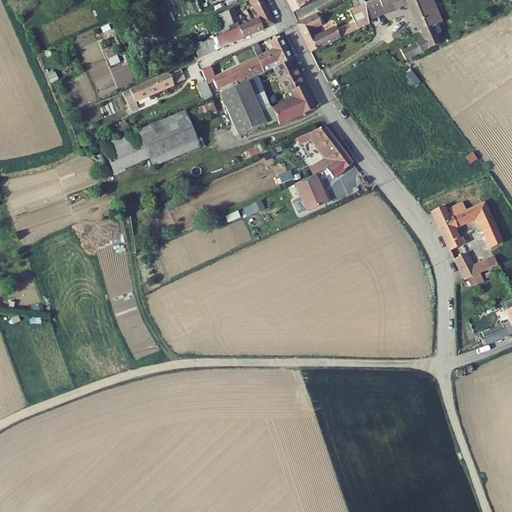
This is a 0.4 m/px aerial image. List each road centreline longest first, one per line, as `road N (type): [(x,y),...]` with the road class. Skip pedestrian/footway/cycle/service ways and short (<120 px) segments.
road 1 (track): [(0,427),(81,391),(183,363),(444,364)]
road 2 (residential): [(276,0),(327,108),(436,256),(444,364)]
